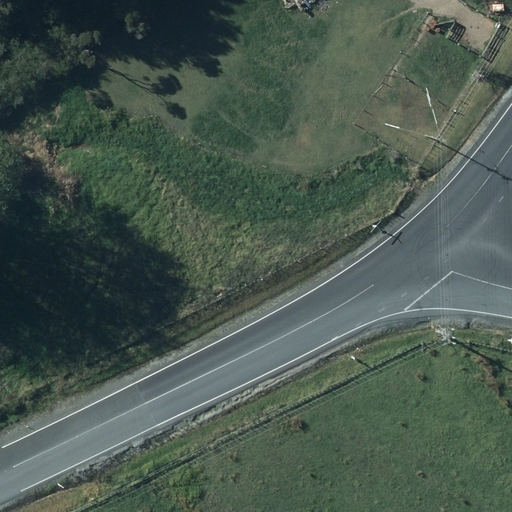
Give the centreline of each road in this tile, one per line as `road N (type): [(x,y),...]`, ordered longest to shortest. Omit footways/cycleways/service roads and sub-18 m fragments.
road 1 (tertiary): [(0,475),(275,342),(415,250)]
road 2 (tertiary): [(415,250),(511,141)]
